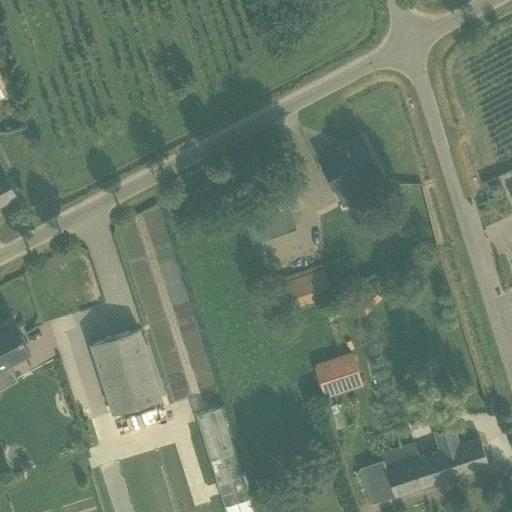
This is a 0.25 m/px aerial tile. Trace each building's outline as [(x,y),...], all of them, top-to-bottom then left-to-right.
[(335,151),(319,159),(336,191),(378,169),(363,139),(336,153),(335,151)] [(0,203),(15,196),(3,172),(8,169),(0,152),(0,203)] [(263,218),(303,203),(294,178),(254,193),(263,218)] [(503,189),(501,183),(496,182),(491,184),(489,189),(491,194),(496,196),(502,194),(503,189)] [(293,278),(286,280),(295,309),(322,300),(321,299),(333,294),(323,267),(293,278)] [(0,389),(15,382),(7,366),(28,355),(11,321),(0,326),(0,389)] [(160,398),(138,328),(90,343),(112,413),(160,398)] [(314,362),(325,395),(363,382),(352,349),(314,362)] [(195,414),(226,511),(249,511),(253,511),(220,407),(195,414)] [(490,414),(490,446),(500,446),(500,414),(490,414)] [(370,502),(488,465),(479,437),(460,444),(453,423),(434,429),(440,449),(420,456),(415,442),(381,454),(383,459),(359,468),(370,502)] [(286,489),(295,493),(301,479),(292,475),(286,489)]
